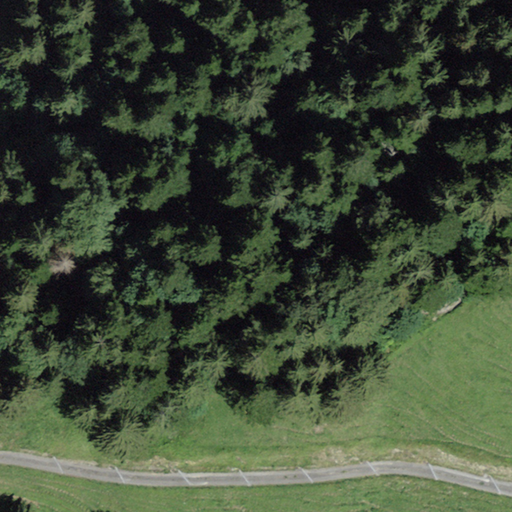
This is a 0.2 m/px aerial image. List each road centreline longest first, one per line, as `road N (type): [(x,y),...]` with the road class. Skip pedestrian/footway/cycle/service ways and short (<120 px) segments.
road 1 (track): [(511,241),(469,243),(456,299),(419,310),(274,313),(0,392)]
road 2 (unclassified): [(0,455),(173,473),(421,459),(511,481)]
road 3 (track): [(20,0),(16,91),(0,147)]
